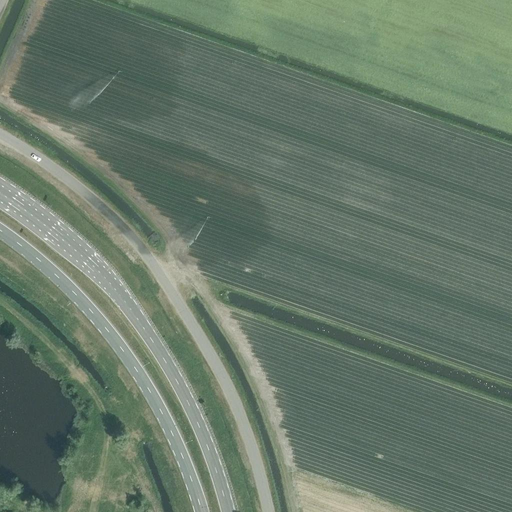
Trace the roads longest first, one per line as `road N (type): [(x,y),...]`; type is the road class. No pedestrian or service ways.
road 1 (unclassified): [(0,134),(91,198),(164,280),(230,392),(268,511)]
road 2 (primary): [(227,511),(198,425),(138,321),(88,261),(0,192)]
road 3 (primary): [(0,230),(112,335),(166,421),(202,511)]
